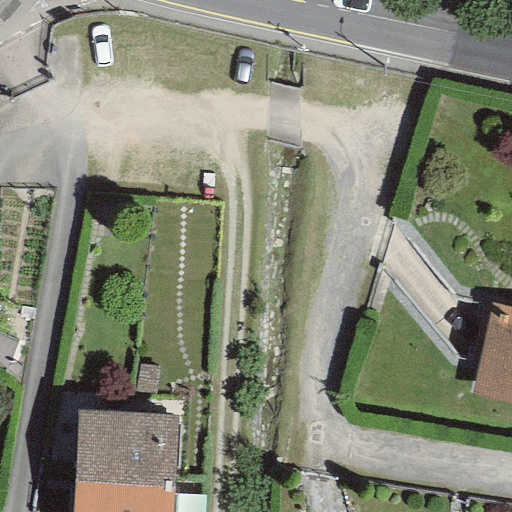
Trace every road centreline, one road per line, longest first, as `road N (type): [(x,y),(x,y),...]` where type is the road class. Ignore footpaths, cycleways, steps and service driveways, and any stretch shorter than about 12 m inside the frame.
road 1 (unknown): [(13,110),(281,103),(342,125),(369,158),(317,409),(337,444),(511,462)]
road 2 (unknown): [(0,79),(48,216),(10,511)]
road 3 (unknown): [(239,103),(246,247),(229,511)]
road 4 (primary): [(511,44),(359,13)]
